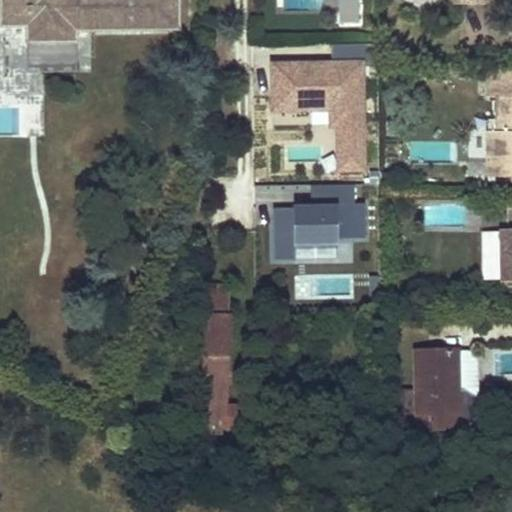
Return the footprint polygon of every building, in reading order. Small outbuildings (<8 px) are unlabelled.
[(27,25),(27,32),(27,40),(77,39),(77,31),(77,20),(146,19),(146,30),(179,29),(179,0),(1,0),(2,25),(27,25)] [(356,15),(355,0),(336,0),(336,15),(356,15)] [(356,25),(356,15),(336,15),(336,25),(356,25)] [(146,19),(77,20),(77,31),(146,30),(146,19)] [(332,46),(333,62),(366,62),(366,45),(332,46)] [(333,62),(271,63),(271,110),(329,110),(329,125),(337,125),(337,175),(367,175),(366,62),(333,62)] [(511,71),(489,70),(489,94),(497,94),(497,128),(489,128),(489,145),(490,174),(511,173),(511,71)] [(293,209),(275,209),(275,257),(294,257),(294,245),(339,245),(339,239),(366,238),(366,204),(353,204),(353,186),(311,187),(311,204),(293,204),(293,209)] [(511,209),(504,210),(505,230),(497,231),(500,285),(504,285),(505,287),(506,288),(506,289),(508,290),(509,290),(511,290),(511,289),(511,209)] [(205,314),(225,316),(226,289),(206,288),(205,314)] [(224,407),(226,316),(225,316),(205,314),(201,417),(220,418),(220,426),(239,427),(240,407),(224,407)] [(458,350),(414,350),(416,430),(460,429),(459,410),(451,410),(450,390),(459,390),(458,350)] [(459,410),(459,390),(450,390),(451,410),(459,410)] [(412,415),(382,415),(382,430),(412,430),(412,415)] [(220,418),(201,417),(200,431),(219,433),(220,426),(220,418)] [(382,430),(383,453),(413,450),(412,430),(382,430)] [(383,507),(383,492),(355,492),(355,507),(383,507)]
